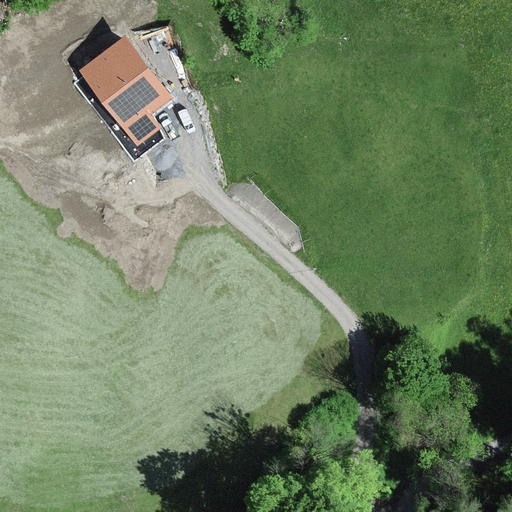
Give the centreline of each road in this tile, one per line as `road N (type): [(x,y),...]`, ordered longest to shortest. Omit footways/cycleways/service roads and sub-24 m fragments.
road 1 (track): [(367,511),(364,378),(348,318),(213,202),(171,150)]
road 2 (track): [(511,442),(447,468),(408,511)]
